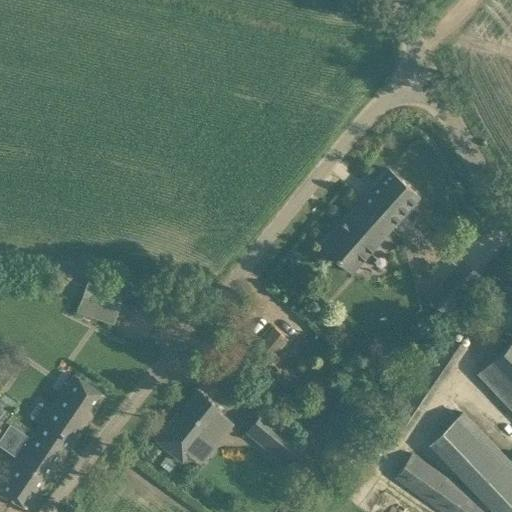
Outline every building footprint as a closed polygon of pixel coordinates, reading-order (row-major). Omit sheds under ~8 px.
[(388,168),(354,207),(385,234),(419,196),(388,168)] [(385,234),(354,207),(320,245),(350,272),(385,234)] [(450,272),(426,298),(443,314),(444,315),(468,288),(450,272)] [(77,310),(111,322),(121,293),(88,281),(77,310)] [(446,331),(414,378),(382,426),(402,440),(434,392),(466,345),(446,331)] [(280,332),(251,367),(258,373),(287,338),(280,332)] [(511,338),(500,351),(477,372),(511,408),(511,338)] [(37,402),(30,413),(31,418),(40,424),(34,431),(51,444),(54,441),(66,451),(104,395),(87,384),(73,374),(51,407),(42,401),(37,402)] [(155,440),(182,461),(208,429),(220,439),(233,423),(219,412),(221,409),(199,391),(179,415),(177,414),(155,440)] [(0,429),(7,420),(14,409),(0,398),(0,429)] [(307,445),(337,465),(363,426),(333,406),(307,445)] [(511,511),(511,461),(462,410),(371,496),(385,511),(511,511)] [(0,439),(20,453),(0,481),(0,488),(11,496),(24,505),(28,508),(66,451),(54,441),(51,444),(34,431),(34,432),(20,423),(7,420),(0,429),(0,439)] [(307,446),(277,422),(260,443),(290,467),(307,446)]
